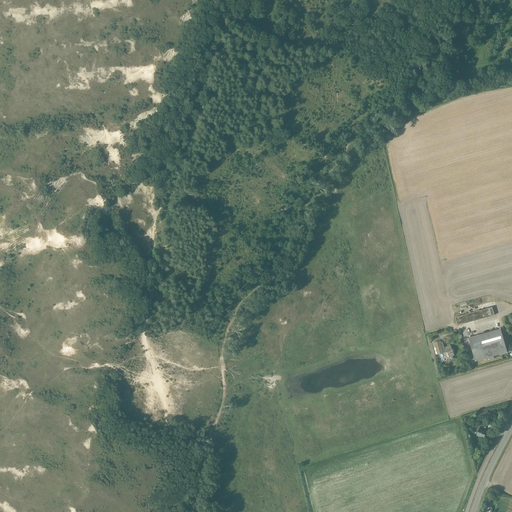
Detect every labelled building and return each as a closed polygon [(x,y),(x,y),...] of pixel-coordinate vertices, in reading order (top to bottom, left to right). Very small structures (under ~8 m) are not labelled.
[(420,93),(418,97),(419,98),(418,99),(421,102),(423,99),(424,100),(426,99),(425,98),(427,96),(429,97),(431,95),(425,90),(421,94),(420,93)] [(455,318),(458,326),(495,315),(492,307),(455,318)] [(469,338),(475,361),(485,359),(486,361),(494,359),(494,356),(507,353),(507,352),(511,351),(507,336),(503,337),(501,329),(469,338)] [(443,353),(446,353),(442,343),(440,343),(440,341),(434,343),(437,355),(443,353)] [(450,346),(445,348),(449,358),(454,356),(450,346)] [(475,423),(473,426),(472,429),(478,432),(477,435),(484,438),(486,432),(479,429),(481,425),(475,423)]
